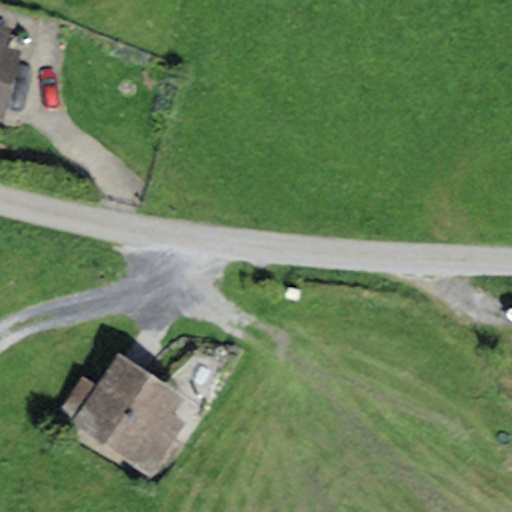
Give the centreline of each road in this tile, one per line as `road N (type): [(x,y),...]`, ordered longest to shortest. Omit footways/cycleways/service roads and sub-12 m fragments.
road 1 (unclassified): [(0,206),(192,248),(511,263)]
road 2 (track): [(192,248),(184,271),(0,348)]
